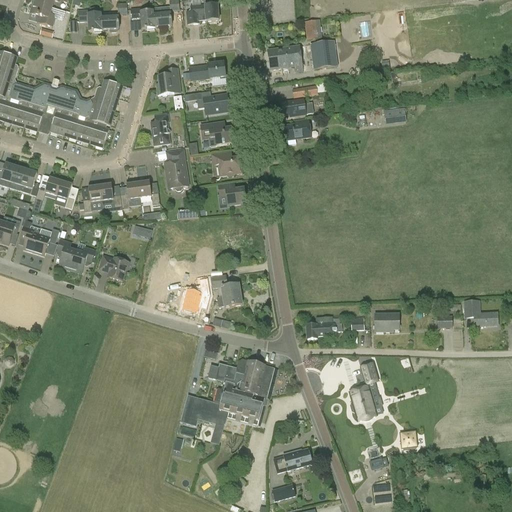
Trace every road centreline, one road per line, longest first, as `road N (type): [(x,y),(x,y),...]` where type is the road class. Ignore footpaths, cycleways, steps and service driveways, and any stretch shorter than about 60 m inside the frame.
road 1 (tertiary): [(291,349),(246,42)]
road 2 (residential): [(291,349),(229,340),(0,267)]
road 3 (residential): [(0,137),(85,164),(109,163),(153,53)]
road 4 (residential): [(153,53),(69,54),(16,40),(7,22),(13,0)]
road 5 (tertiary): [(350,511),(291,349)]
road 6 (track): [(511,353),(350,351)]
